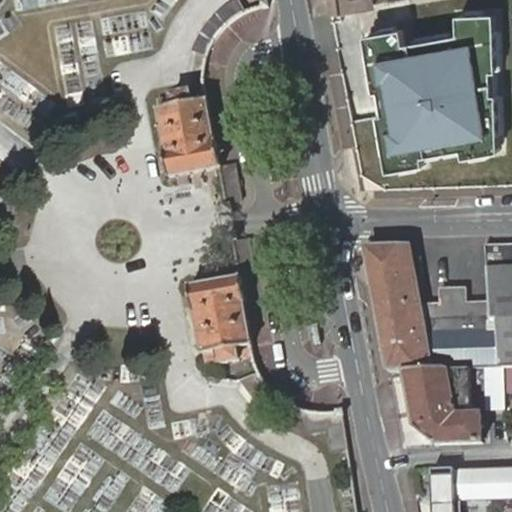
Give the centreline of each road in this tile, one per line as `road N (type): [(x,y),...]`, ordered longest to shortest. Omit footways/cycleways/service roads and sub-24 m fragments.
road 1 (tertiary): [(329,222),(389,511)]
road 2 (tertiary): [(292,0),(329,222)]
road 3 (residential): [(329,222),(511,217)]
